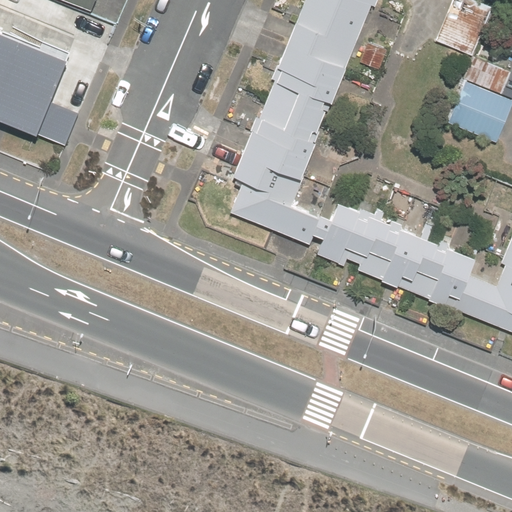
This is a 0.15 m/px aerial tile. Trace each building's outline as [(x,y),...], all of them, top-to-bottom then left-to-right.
[(70,0),(93,9),(96,0),(70,0)] [(296,0),(225,177),(236,182),(225,209),(304,240),(307,232),(314,215),(318,206),(290,195),(369,0),(296,0)] [(446,0),(432,38),(470,52),(488,4),(477,0),(446,0)] [(73,49),(0,20),(0,116),(41,133),(73,49)] [(386,44),(366,35),(354,64),(374,72),(386,44)] [(461,77),(497,91),(506,69),(468,54),(459,76),(461,77)] [(511,54),(506,69),(497,91),(510,96),(511,96),(511,54)] [(497,91),(461,77),(445,119),(494,138),(510,96),(497,91)] [(395,274),(427,287),(422,299),(439,306),(444,294),(456,298),(465,274),(473,257),(355,209),(331,199),(323,219),(316,235),(314,241),(310,251),(335,261),(338,251),(352,256),(349,264),(378,276),(377,278),(391,284),(395,274)] [(323,219),(314,215),(307,232),(316,235),(323,219)] [(490,284),(465,274),(456,298),(452,308),(511,332),(511,220),(496,259),(500,261),(490,284)]
